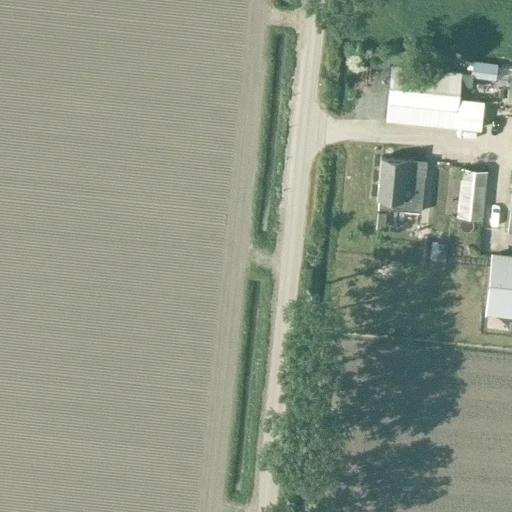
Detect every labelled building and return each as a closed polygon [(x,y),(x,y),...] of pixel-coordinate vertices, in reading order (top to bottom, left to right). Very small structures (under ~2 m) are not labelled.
[(473,60),(471,74),(471,75),(494,78),(496,63),(473,60)] [(460,74),(390,66),(384,120),(455,127),(459,85),(460,74)] [(460,74),(459,85),(470,86),(471,75),(471,74),(460,74)] [(422,176),(414,175),(416,160),(379,157),(376,199),(377,199),(376,208),(419,212),(422,176)] [(487,170),(461,167),(456,216),(482,219),(487,170)] [(511,314),(511,257),(493,255),(486,312),(511,314)]
